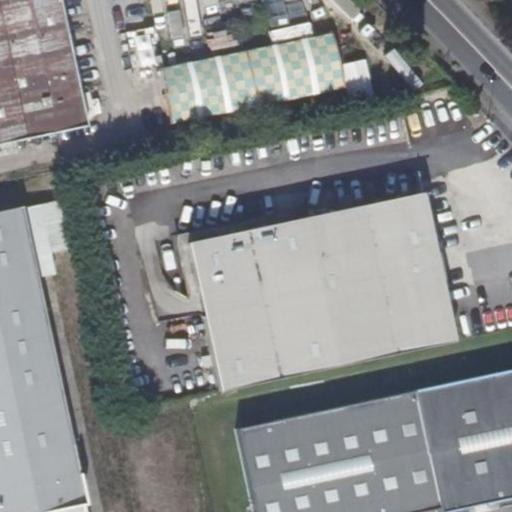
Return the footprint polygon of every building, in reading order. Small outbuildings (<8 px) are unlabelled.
[(0,0),(0,138),(82,122),(57,0),(0,0)] [(333,32),(159,62),(169,118),(343,89),(333,32)] [(0,209),(0,511),(82,511),(31,274),(50,271),(47,248),(67,246),(58,198),(0,209)] [(183,247),(212,385),(445,338),(416,199),(183,247)] [(511,370),(410,391),(436,510),(511,496),(511,370)] [(410,391),(232,430),(250,511),(428,511),(436,510),(410,391)]
